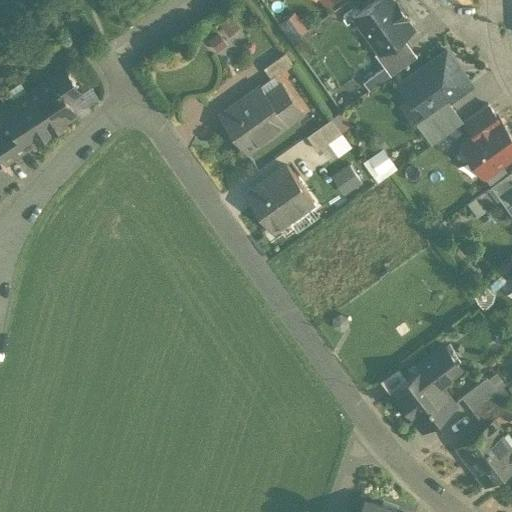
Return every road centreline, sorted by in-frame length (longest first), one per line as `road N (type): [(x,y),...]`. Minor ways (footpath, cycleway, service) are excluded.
road 1 (residential): [(130,93),(364,421)]
road 2 (residential): [(130,93),(0,235)]
road 3 (residential): [(364,421),(463,511)]
